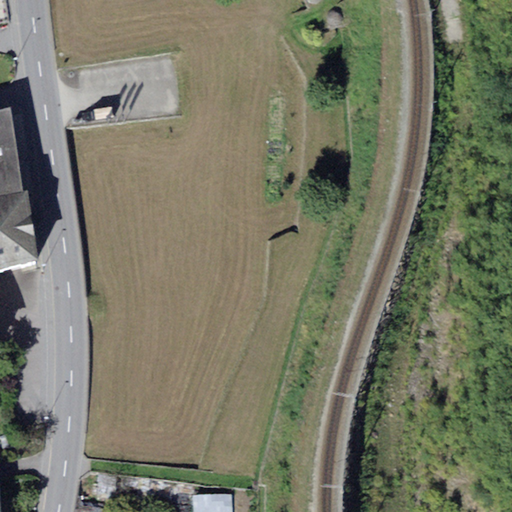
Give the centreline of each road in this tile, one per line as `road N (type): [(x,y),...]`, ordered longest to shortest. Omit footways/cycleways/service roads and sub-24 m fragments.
road 1 (primary): [(59,511),(70,437),(69,265),(32,0)]
road 2 (track): [(66,463),(264,486)]
